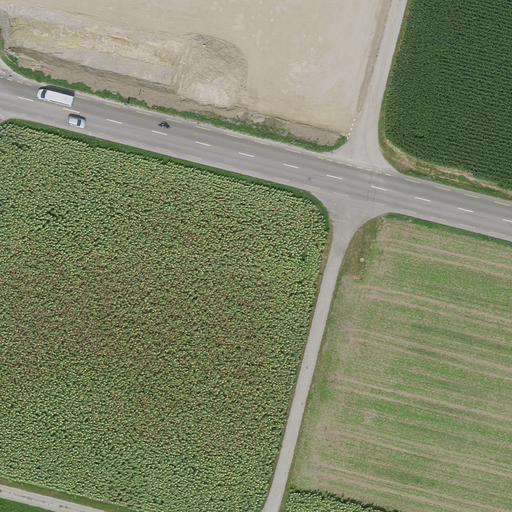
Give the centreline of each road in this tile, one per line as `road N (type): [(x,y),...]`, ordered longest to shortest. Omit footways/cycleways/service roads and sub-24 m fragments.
road 1 (primary): [(0,92),(511,221)]
road 2 (track): [(357,182),(270,511)]
